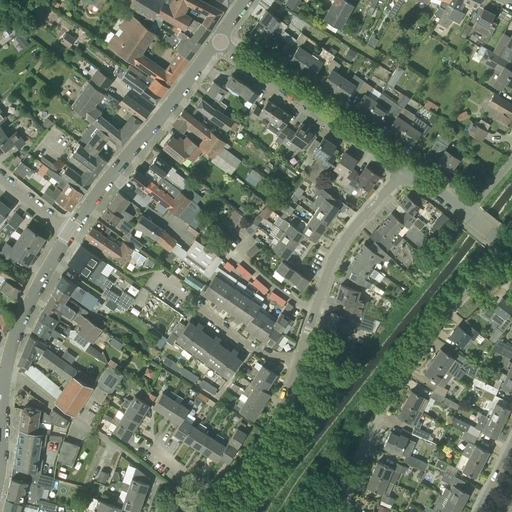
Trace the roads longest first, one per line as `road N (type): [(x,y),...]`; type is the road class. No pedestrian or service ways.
road 1 (residential): [(340,511),(377,412),(407,359),(503,246)]
road 2 (residential): [(69,232),(218,41)]
road 3 (residential): [(405,170),(218,41)]
road 4 (residential): [(299,360),(338,250),(405,170)]
road 5 (residential): [(299,360),(247,347),(155,270)]
road 6 (residential): [(206,492),(265,444),(299,360)]
road 7 (residential): [(6,368),(30,299),(69,232)]
